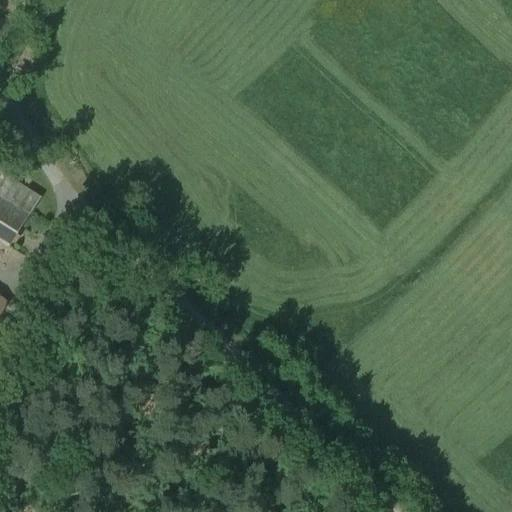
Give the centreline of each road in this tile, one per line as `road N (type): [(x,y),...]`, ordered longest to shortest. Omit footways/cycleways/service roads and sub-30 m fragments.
road 1 (track): [(86,219),(378,511)]
road 2 (unclassified): [(0,86),(86,219)]
